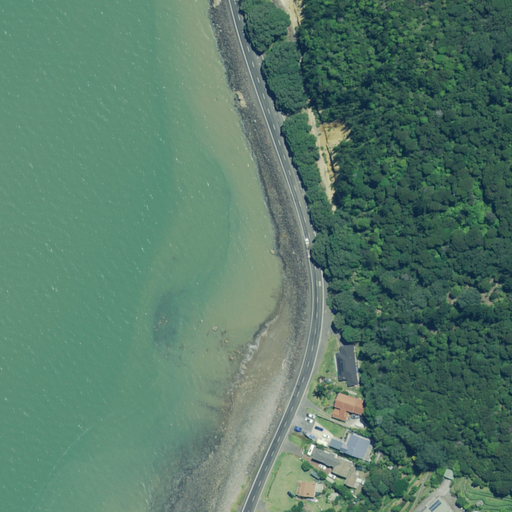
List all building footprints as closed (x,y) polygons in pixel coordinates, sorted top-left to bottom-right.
[(368,401),(343,393),(335,418),(348,422),(351,413),(348,412),(349,410),(364,415),(368,401)] [(373,441),(355,434),(348,452),(365,459),(373,441)] [(347,443),(334,438),(331,445),(344,450),(347,443)] [(364,480),(362,479),(359,478),(360,473),(357,472),(358,467),(353,465),(354,463),(337,456),(337,455),(319,448),(315,458),(337,467),(335,472),(350,478),(347,484),(358,488),(360,482),(362,483),(364,480)] [(451,470),(447,475),(454,480),(458,475),(451,470)] [(325,484),(300,481),(298,495),(316,497),(317,491),(324,492),(325,484)] [(330,496),(329,500),(329,503),(333,504),(334,500),(339,501),(339,496),(330,496)] [(454,511),(452,509),(442,498),(441,499),(438,496),(428,505),(431,508),(426,511),(454,511)]
